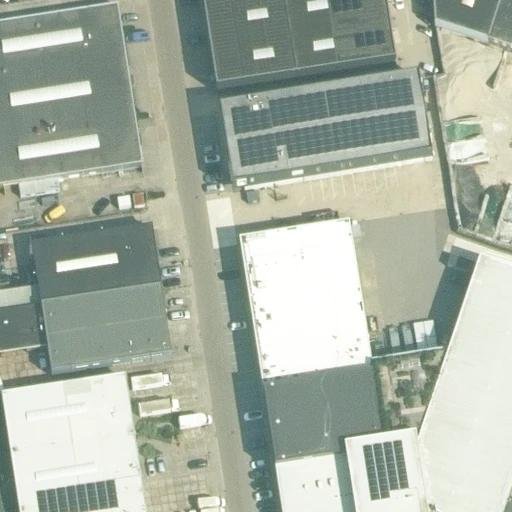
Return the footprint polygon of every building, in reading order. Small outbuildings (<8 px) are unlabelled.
[(282,0),(201,0),(204,16),(283,3),(282,0)] [(384,0),(305,0),(283,3),(289,43),(389,28),(384,0)] [(511,54),(511,0),(432,0),(434,30),(511,54)] [(283,3),(204,16),(210,55),(289,43),(283,3)] [(142,170),(130,91),(118,11),(0,28),(0,191),(18,188),(20,200),(60,194),(58,183),(142,170)] [(389,28),(289,43),(296,83),(395,68),(389,28)] [(289,43),(210,55),(216,95),(296,83),(289,43)] [(418,81),(219,113),(229,175),(232,194),(244,192),(431,162),(418,81)] [(291,237),(239,245),(263,396),(275,474),(281,511),(502,511),(511,483),(511,276),(479,265),(448,357),(447,357),(399,365),(370,369),(358,289),(349,228),(347,229),(291,237)] [(40,311),(160,292),(150,232),(30,251),(40,311)] [(51,380),(171,362),(160,292),(40,311),(40,312),(0,317),(0,346),(44,339),(51,380)] [(144,511),(140,481),(125,382),(1,401),(18,511),(144,511)]
